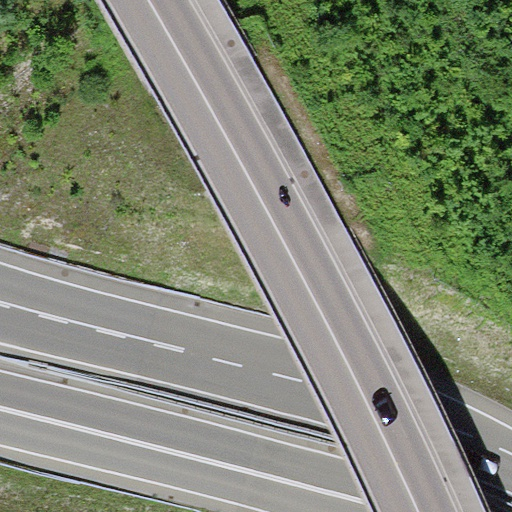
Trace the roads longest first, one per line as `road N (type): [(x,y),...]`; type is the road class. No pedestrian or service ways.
road 1 (primary): [(160,0),(383,403),(429,511)]
road 2 (motorway): [(511,442),(273,356),(0,277)]
road 3 (motorway): [(511,474),(263,387),(0,321)]
road 4 (motorway): [(0,386),(353,476),(447,511)]
road 5 (motorway): [(0,425),(325,511)]
